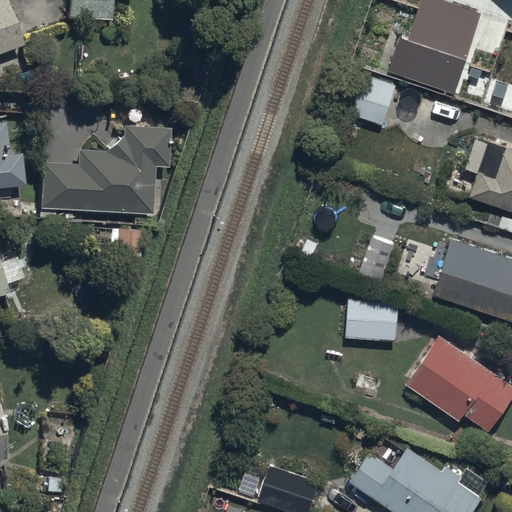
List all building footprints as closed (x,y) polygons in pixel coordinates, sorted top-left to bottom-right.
[(0,0),(0,45),(23,36),(9,0),(0,0)] [(109,0),(65,0),(65,17),(109,17),(109,0)] [(481,14),(439,0),(421,0),(408,41),(401,38),(390,72),(455,93),(481,14)] [(381,124),(395,82),(358,70),(344,112),(381,124)] [(38,153),(39,198),(157,204),(161,116),(121,114),(76,155),(38,153)] [(0,119),(0,177),(17,176),(9,118),(0,119)] [(511,144),(482,134),(463,189),(511,204),(511,144)] [(138,227),(106,227),(106,254),(138,254),(138,227)] [(511,315),(511,254),(450,231),(430,285),(511,315)] [(382,278),(393,243),(369,235),(358,270),(382,278)] [(0,284),(8,281),(0,256),(0,284)] [(395,337),(397,301),(347,299),(345,335),(395,337)] [(509,378),(437,326),(402,373),(475,426),(509,378)] [(352,470),(414,511),(464,511),(485,482),(411,431),(392,458),(371,443),(352,470)] [(294,511),(306,511),(320,474),(320,472),(304,466),(302,475),(268,463),(256,499),(294,511)]
